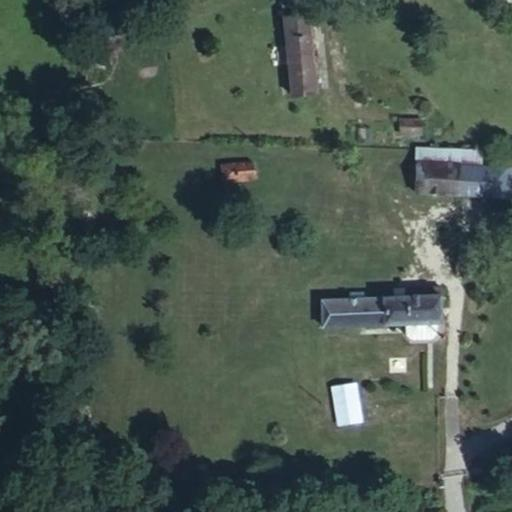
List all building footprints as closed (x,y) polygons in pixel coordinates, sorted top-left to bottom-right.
[(310,17),(285,18),(298,107),(322,103),(310,17)] [(427,127),(396,128),(397,143),(427,141),(427,127)] [(254,164),(221,165),(221,188),(255,186),(254,164)] [(511,170),(412,173),(412,192),(418,195),(511,189),(511,170)] [(448,293),(325,303),(327,326),(415,319),(445,316),(450,316),(448,293)] [(445,316),(415,319),(416,329),(421,333),(441,331),(445,326),(445,316)]
